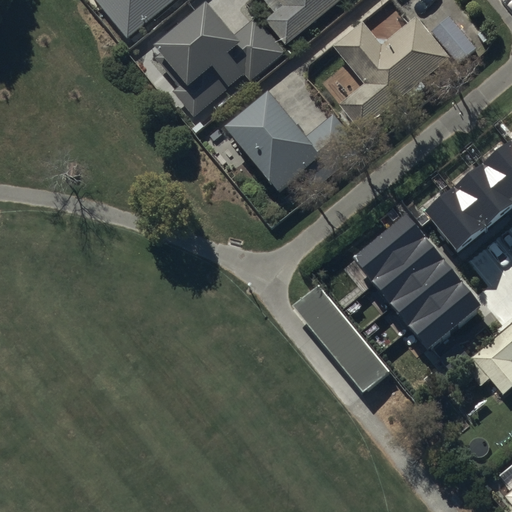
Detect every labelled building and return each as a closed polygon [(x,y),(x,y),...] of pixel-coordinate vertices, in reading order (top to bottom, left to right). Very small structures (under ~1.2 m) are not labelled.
[(97,0),(127,37),(172,0),(97,0)] [(337,0),(279,0),(283,4),(264,20),(284,44),(337,0)] [(423,0),(401,0),(411,11),(423,0)] [(233,35),(205,1),(154,44),(162,54),(151,64),(194,116),(244,74),(251,82),(286,53),(255,16),(233,35)] [(476,49),(448,16),(430,31),(458,64),(476,49)] [(362,21),(333,46),(363,82),(339,103),(360,129),(448,56),(416,17),(382,45),(362,21)] [(270,90),(226,126),(277,189),(347,132),(333,114),(306,135),(270,90)] [(511,288),(511,187),(470,221),(481,236),(452,259),(468,278),(435,304),(440,311),(434,316),(446,331),(454,324),(460,330),(511,288)] [(320,293),(296,313),(366,398),(390,379),(320,293)] [(444,367),(408,322),(406,319),(372,345),(410,393),(444,367)] [(503,395),(511,387),(511,361),(511,325),(472,358),(503,395)]
